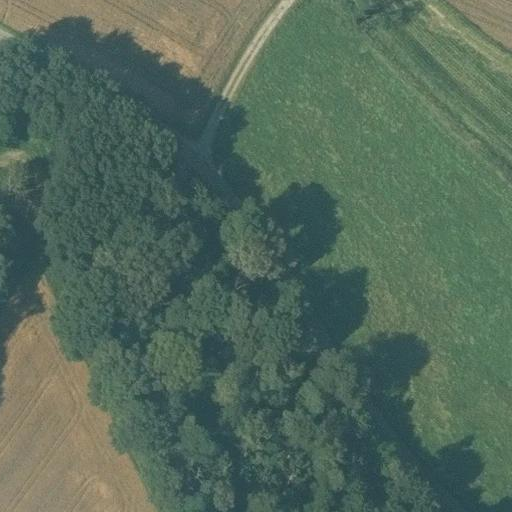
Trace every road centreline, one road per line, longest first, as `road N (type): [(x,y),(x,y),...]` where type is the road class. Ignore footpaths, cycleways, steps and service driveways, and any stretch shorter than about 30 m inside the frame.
road 1 (residential): [(0,33),(113,91),(196,151),(387,429),(467,511)]
road 2 (track): [(170,511),(77,325),(196,151)]
road 3 (track): [(0,156),(45,165),(139,234)]
